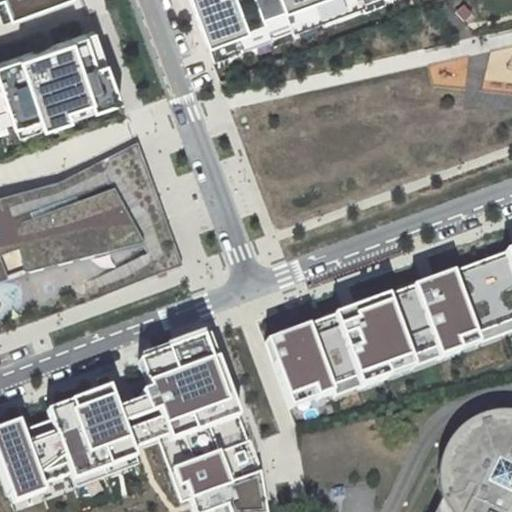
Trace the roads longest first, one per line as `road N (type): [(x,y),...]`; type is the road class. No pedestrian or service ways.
road 1 (residential): [(0,384),(256,289)]
road 2 (residential): [(511,194),(256,289)]
road 3 (residential): [(0,177),(189,105)]
road 4 (residential): [(256,289),(189,105)]
